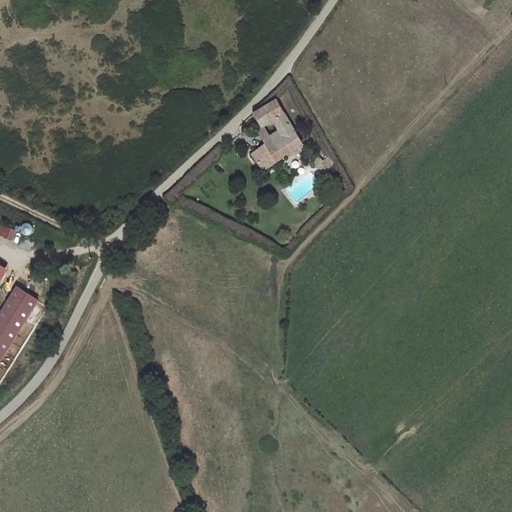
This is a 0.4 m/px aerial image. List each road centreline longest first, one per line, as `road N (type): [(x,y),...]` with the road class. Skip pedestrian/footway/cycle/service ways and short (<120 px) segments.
road 1 (unclassified): [(0,417),(62,344),(110,252),(152,199),(288,66),(332,0)]
road 2 (track): [(110,252),(0,200)]
